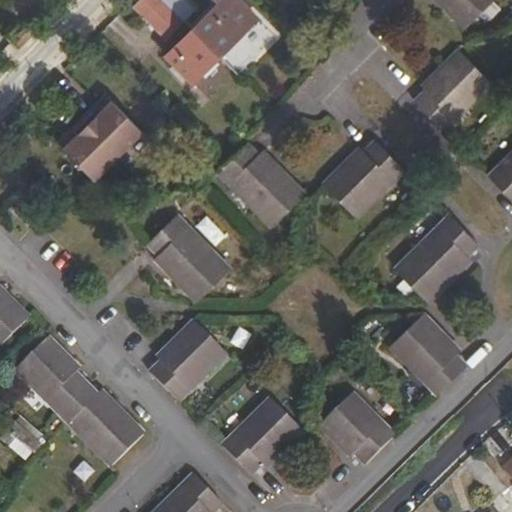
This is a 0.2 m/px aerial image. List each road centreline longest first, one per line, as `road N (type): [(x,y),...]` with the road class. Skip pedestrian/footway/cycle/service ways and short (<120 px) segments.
road 1 (residential): [(0,258),(182,427)]
road 2 (residential): [(500,243),(324,80)]
road 3 (residential): [(511,211),(354,54)]
road 4 (residential): [(346,511),(496,356)]
road 5 (residential): [(511,403),(476,428),(395,511)]
road 6 (residential): [(93,0),(0,107)]
